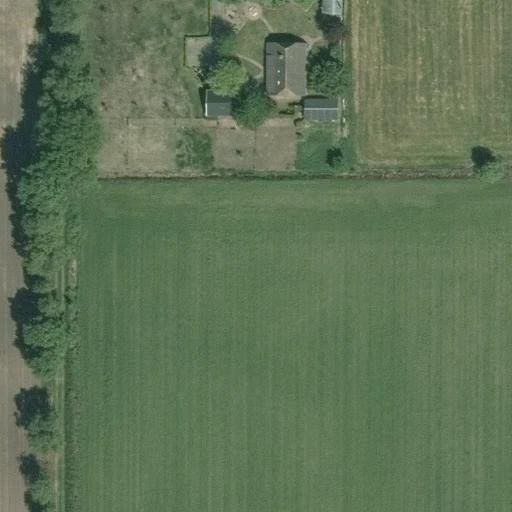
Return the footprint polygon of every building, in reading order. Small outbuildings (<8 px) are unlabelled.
[(308,10),(314,0),(299,0),(297,3),(308,10)] [(340,18),(340,0),(322,0),(322,17),(340,18)] [(304,45),(267,45),(268,99),(305,98),(304,45)] [(206,118),(240,118),(240,91),(206,92),(206,118)] [(306,101),(306,121),(337,121),(337,102),(306,101)]
